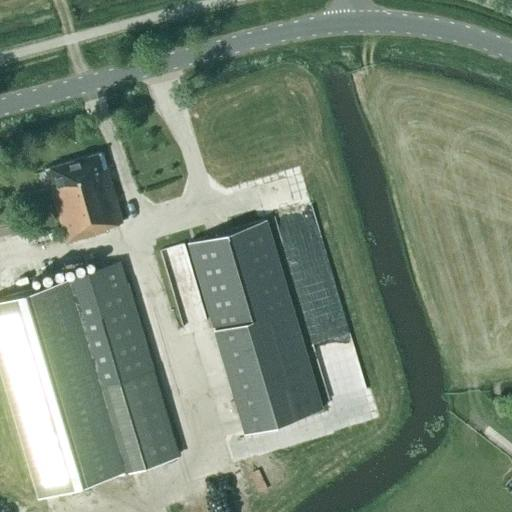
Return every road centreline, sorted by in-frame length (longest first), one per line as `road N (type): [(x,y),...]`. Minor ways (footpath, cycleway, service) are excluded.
road 1 (tertiary): [(0,107),(290,30),(349,23)]
road 2 (tertiary): [(349,23),(425,27),(511,53)]
